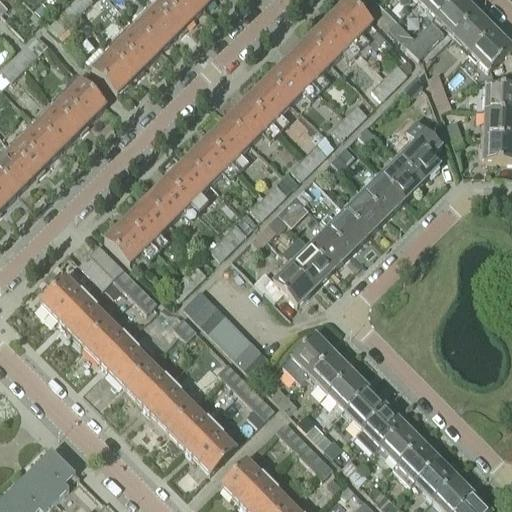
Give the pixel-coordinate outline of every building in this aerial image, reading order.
[(78,0),(75,4),(85,14),(92,7),(84,0),(78,0)] [(167,0),(134,33),(159,59),(203,15),(187,0),(167,0)] [(187,0),(203,15),(218,0),(187,0)] [(451,43),(476,18),(458,0),(434,25),(413,46),(405,54),(417,66),(443,41),(439,37),(442,33),(451,43)] [(434,25),(458,0),(422,0),(416,7),(434,25)] [(369,18),(377,10),(368,1),(360,9),(369,18)] [(69,10),(79,20),(85,14),(75,4),(69,10)] [(346,6),(305,46),(330,72),(341,61),(349,68),(357,60),(367,51),(359,43),(371,32),(355,15),(346,6)] [(41,24),(48,16),(41,9),(33,17),(41,24)] [(62,17),(72,27),(79,20),(69,10),(62,17)] [(387,36),(395,27),(377,10),(369,18),(387,36)] [(66,34),(72,27),(62,17),(55,23),(66,34)] [(469,60),(494,36),(476,18),(451,43),(469,60)] [(57,43),(66,34),(56,24),(47,33),(57,43)] [(405,54),(413,46),(395,27),(387,36),(405,54)] [(116,102),(159,59),(134,33),(90,76),(116,102)] [(494,36),(469,60),(487,78),(511,54),(494,36)] [(36,42),(25,53),(36,64),(47,53),(36,42)] [(305,46),(265,86),(290,112),(330,72),(305,46)] [(0,50),(0,63),(2,66),(12,57),(3,48),(0,50)] [(25,53),(14,64),(25,75),(36,64),(25,53)] [(8,71),(18,81),(25,75),(14,64),(8,71)] [(1,77),(12,87),(18,81),(8,71),(1,77)] [(390,77),(400,87),(406,81),(405,80),(396,71),(390,77)] [(383,84),(393,94),(400,87),(390,77),(383,84)] [(435,94),(441,89),(437,80),(426,84),(431,96),(435,94)] [(417,81),(402,97),(410,105),(422,94),(417,81)] [(377,90),(387,100),(393,94),(383,84),(377,90)] [(265,86),(224,126),(249,152),(290,112),(265,86)] [(36,130),(61,156),(105,112),(79,87),(36,130)] [(435,107),(446,102),(441,89),(435,94),(431,96),(435,107)] [(381,107),(387,100),(377,90),(370,97),(381,107)] [(485,117),(511,117),(511,92),(486,92),(485,117)] [(446,102),(435,107),(439,119),(450,114),(446,102)] [(349,117),(360,128),(366,122),(355,111),(349,117)] [(342,124),(353,134),(360,128),(349,117),(342,124)] [(511,142),(511,117),(485,117),(484,142),(511,142)] [(336,130),(347,141),(353,134),(342,124),(336,130)] [(224,126),(184,166),(209,192),(249,152),(224,126)] [(458,139),(459,139),(455,127),(444,132),(448,143),(458,139)] [(405,140),(393,152),(401,160),(397,164),(421,188),(439,170),(430,162),(439,153),(414,128),(404,139),(405,140)] [(0,165),(0,181),(18,199),(61,156),(36,130),(0,165)] [(340,147),(347,141),(336,130),(330,137),(340,147)] [(365,133),(356,142),(365,150),(374,141),(365,133)] [(464,150),(459,139),(458,139),(448,143),(453,155),(464,150)] [(511,168),(511,142),(484,142),(483,167),(511,168)] [(309,157),(319,168),(326,162),(315,150),(309,157)] [(302,164),(313,174),(319,168),(309,157),(302,164)] [(338,160),(330,168),(338,177),(347,169),(338,160)] [(296,170),(306,181),(313,174),(302,164),(296,170)] [(397,164),(379,182),(403,206),(421,188),(397,164)] [(184,166),(143,206),(168,232),(209,192),(184,166)] [(331,184),(338,177),(330,168),(322,175),(331,184)] [(300,187),(306,181),(296,170),(289,177),(300,187)] [(293,194),(297,190),(287,180),(283,184),(293,194)] [(0,216),(18,199),(0,181),(0,216)] [(379,182),(361,200),(385,224),(403,206),(379,182)] [(269,198),(279,208),(285,202),(275,191),(269,198)] [(302,194),(293,203),(302,213),(312,203),(302,194)] [(262,204),(273,215),(279,208),(269,198),(262,204)] [(361,200),(343,218),(367,242),(385,224),(361,200)] [(293,203),(285,212),(294,221),(302,213),(293,203)] [(256,210),(266,221),(273,215),(262,204),(256,210)] [(143,206),(103,246),(128,272),(168,232),(143,206)] [(260,227),(266,221),(256,210),(250,217),(260,227)] [(326,221),(318,229),(325,236),(349,260),(367,242),(343,218),(333,228),(326,221)] [(245,219),(241,223),(251,233),(256,229),(245,219)] [(258,239),(266,248),(284,229),(276,221),(258,239)] [(228,237),(239,248),(245,242),(235,231),(228,237)] [(325,236),(307,253),(331,277),(349,260),(325,236)] [(222,244),(232,255),(239,248),(228,237),(222,244)] [(259,256),(266,248),(258,239),(250,248),(259,256)] [(216,250),(226,261),(232,255),(222,244),(216,250)] [(220,267),(226,261),(216,250),(209,257),(220,267)] [(106,279),(115,270),(97,252),(88,260),(106,279)] [(307,253),(289,271),(313,295),(331,277),(307,253)] [(95,290),(106,279),(88,260),(77,271),(95,290)] [(112,286),(122,276),(115,270),(106,279),(112,286)] [(188,278),(198,288),(205,281),(195,271),(188,278)] [(272,289),(263,298),(274,308),(282,300),(295,313),(313,295),(289,271),(271,289),(272,289)] [(122,276),(112,286),(119,292),(129,282),(123,276),(122,276)] [(182,284),(192,294),(198,288),(188,278),(182,284)] [(102,296),(112,286),(106,279),(95,290),(102,296)] [(262,299),(263,298),(272,289),(271,289),(272,288),(264,280),(254,290),(262,299)] [(129,282),(119,292),(125,298),(135,288),(129,282)] [(82,352),(109,325),(81,297),(79,299),(65,284),(39,309),(82,352)] [(175,291),(186,301),(192,294),(182,284),(175,291)] [(112,288),(104,297),(112,305),(120,297),(112,288)] [(135,288),(125,298),(131,305),(142,295),(135,288)] [(180,307),(186,301),(175,291),(168,297),(180,307)] [(142,295),(131,305),(137,311),(148,301),(142,295)] [(190,323),(207,306),(199,298),(182,315),(190,323)] [(148,301),(137,311),(146,320),(156,309),(148,301)] [(198,332),(216,315),(207,306),(190,323),(198,332)] [(207,340),(224,323),(216,315),(198,332),(207,340)] [(215,349),(233,332),(224,323),(207,340),(215,349)] [(171,335),(178,341),(189,331),(182,324),(171,335)] [(124,395),(151,368),(109,325),(82,352),(124,395)] [(189,331),(178,341),(186,348),(196,338),(189,331)] [(224,357),(241,340),(233,332),(215,349),(224,357)] [(232,366),(249,349),(241,340),(224,357),(232,366)] [(299,392),(332,359),(314,341),(281,374),(299,392)] [(241,375),(258,358),(249,349),(232,366),(241,375)] [(258,358),(241,375),(249,383),(266,366),(258,358)] [(325,401),(350,376),(332,359),(299,392),(307,383),(325,401)] [(166,438),(194,411),(151,368),(124,395),(166,438)] [(216,379),(223,387),(234,376),(227,369),(216,379)] [(234,376),(223,387),(230,393),(240,383),(234,376)] [(343,419),(367,394),(350,376),(325,401),(343,419)] [(240,383),(230,393),(236,400),(246,389),(240,383)] [(246,389),(236,400),(242,406),(243,406),(252,396),(253,395),(246,389)] [(360,437),(385,412),(367,394),(343,419),(360,437)] [(278,412),(287,403),(279,395),(270,403),(278,412)] [(249,412),(259,402),(252,396),(243,406),(249,412)] [(249,412),(255,419),(265,408),(259,402),(249,412)] [(287,403),(278,412),(287,420),(295,412),(287,403)] [(265,408),(255,419),(264,427),(273,417),(265,408)] [(194,411),(166,438),(209,480),(234,455),(221,442),(223,440),(194,411)] [(360,437),(355,442),(373,460),(378,455),(403,430),(385,412),(360,437)] [(275,439),(281,445),(292,435),(286,428),(275,439)] [(313,448),(322,439),(313,430),(305,439),(313,448)] [(396,472),(420,448),(403,430),(378,455),(395,472),(396,472)] [(292,435),(281,445),(288,452),(298,441),(292,435)] [(322,439),(313,448),(322,456),(331,448),(322,439)] [(298,441),(288,452),(294,458),(304,447),(298,441)] [(304,447),(294,458),(300,464),(311,454),(304,447)] [(409,495),(414,490),(438,466),(420,448),(396,472),(395,472),(391,476),(409,495)] [(311,454),(300,464),(307,471),(317,460),(311,454)] [(5,502),(14,511),(51,511),(68,496),(64,491),(74,481),(50,457),(30,477),(21,486),(5,502)] [(317,460),(307,471),(313,477),(323,467),(317,460)] [(349,484),(358,475),(348,466),(340,475),(349,484)] [(431,508),(456,484),(438,466),(414,490),(431,508)] [(240,511),(286,511),(290,508),(263,481),(261,482),(246,467),(221,492),(240,511)] [(323,467),(313,477),(322,486),(332,476),(323,467)] [(358,475),(349,484),(357,492),(366,483),(358,475)] [(331,483),(326,489),(335,498),(341,493),(331,483)] [(434,511),(463,511),(474,502),(456,484),(431,508),(434,511)] [(347,491),(339,499),(345,505),(353,497),(347,491)] [(0,511),(14,511),(5,502),(0,507),(0,511)] [(377,511),(391,511),(393,511),(384,502),(375,509),(377,511)] [(483,511),(474,502),(463,511),(483,511)]
